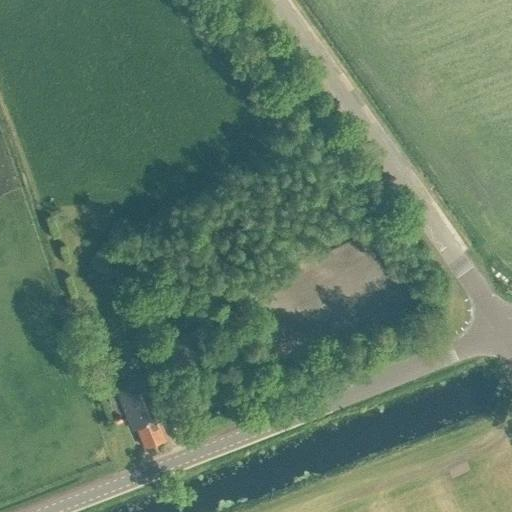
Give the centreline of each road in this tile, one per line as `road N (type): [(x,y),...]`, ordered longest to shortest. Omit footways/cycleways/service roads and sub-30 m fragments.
road 1 (tertiary): [(45,511),(507,333)]
road 2 (tertiary): [(507,333),(270,0)]
